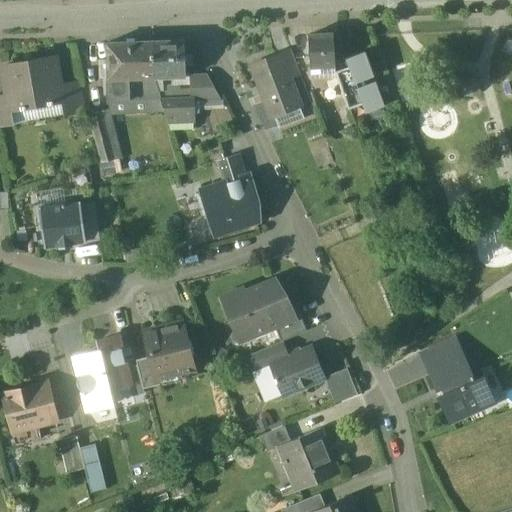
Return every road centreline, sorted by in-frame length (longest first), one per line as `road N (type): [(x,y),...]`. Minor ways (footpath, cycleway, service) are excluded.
road 1 (residential): [(299,244),(382,397),(411,511)]
road 2 (residential): [(195,9),(299,244)]
road 3 (residential): [(195,9),(387,0)]
road 4 (residential): [(122,288),(181,280),(299,244)]
road 5 (residential): [(16,354),(48,327),(116,314),(122,288)]
road 6 (residential): [(0,17),(136,12)]
road 7 (residential): [(0,255),(122,288)]
